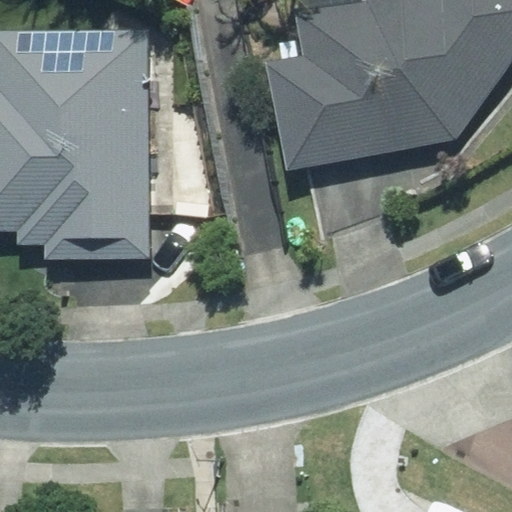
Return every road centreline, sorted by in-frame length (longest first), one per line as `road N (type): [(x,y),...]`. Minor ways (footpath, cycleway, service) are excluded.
road 1 (residential): [(511,291),(377,347),(270,374),(97,388),(0,382)]
road 2 (unknown): [(377,347),(511,439)]
